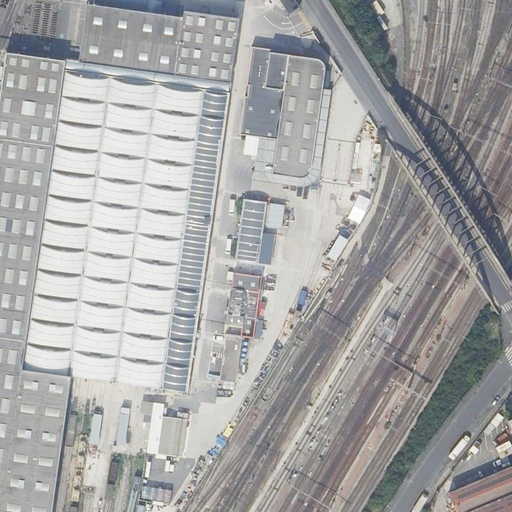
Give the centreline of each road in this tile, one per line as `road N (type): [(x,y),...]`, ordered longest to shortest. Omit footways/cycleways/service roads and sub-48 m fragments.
road 1 (tertiary): [(511,310),(312,0)]
road 2 (unknown): [(246,4),(231,152),(245,180),(298,212),(301,235),(290,270)]
road 3 (tertiary): [(401,511),(511,360)]
